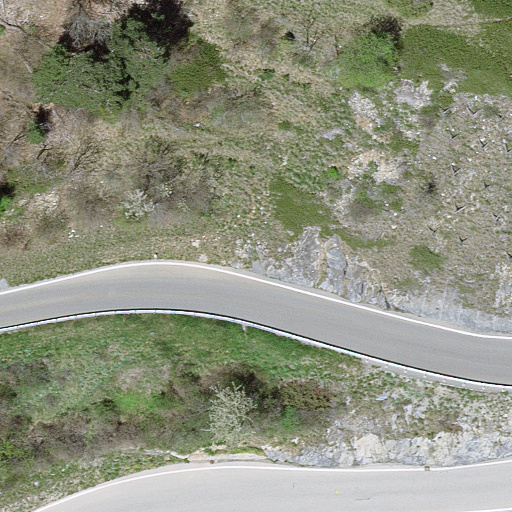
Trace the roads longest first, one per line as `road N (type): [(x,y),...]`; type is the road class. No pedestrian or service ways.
road 1 (tertiary): [(0,316),(119,294),(206,295),(430,354),(511,363)]
road 2 (tertiary): [(511,492),(194,501),(137,511)]
